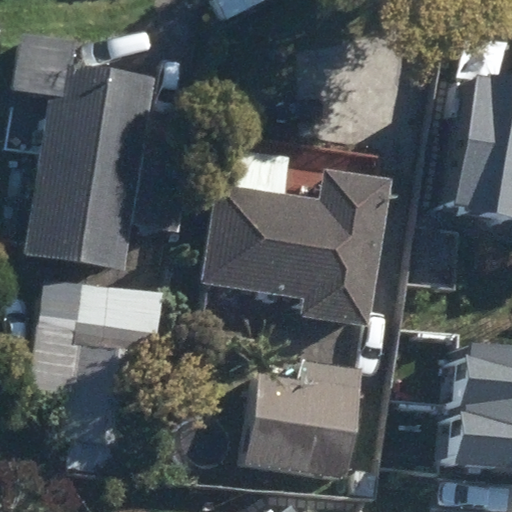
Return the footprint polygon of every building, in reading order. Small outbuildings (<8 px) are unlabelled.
[(4,268),(102,283),(109,236),(159,244),(171,164),(122,157),(131,97),(46,84),(50,56),(0,47),(0,104),(6,105),(0,145),(0,157),(20,160),(4,268)] [(494,214),(511,115),(511,75),(472,68),(448,206),(494,214)] [(511,115),(494,214),(511,217),(511,115)] [(281,330),(347,339),(369,193),(302,183),(298,212),(263,209),(268,170),(209,162),(203,200),(194,199),(180,296),(283,311),(281,330)] [(55,476),(122,484),(136,368),(63,359),(65,339),(19,333),(12,398),(50,402),(44,449),(58,451),(55,476)] [(511,350),(444,346),(440,408),(511,412),(511,350)] [(252,381),(239,466),(339,481),(355,374),(298,366),(294,387),(252,381)] [(511,412),(440,408),(435,469),(511,474),(511,412)] [(302,511),(295,501),(279,511),(302,511)]
